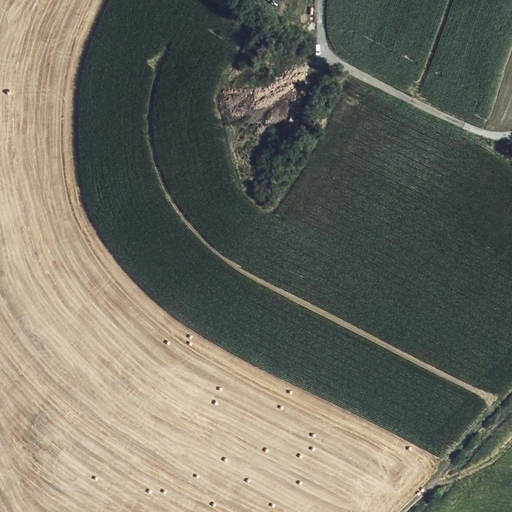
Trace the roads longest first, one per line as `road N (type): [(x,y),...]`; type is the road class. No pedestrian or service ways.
road 1 (unclassified): [(511,135),(463,128),(337,63),(324,43),(323,0)]
road 2 (track): [(402,511),(511,386)]
